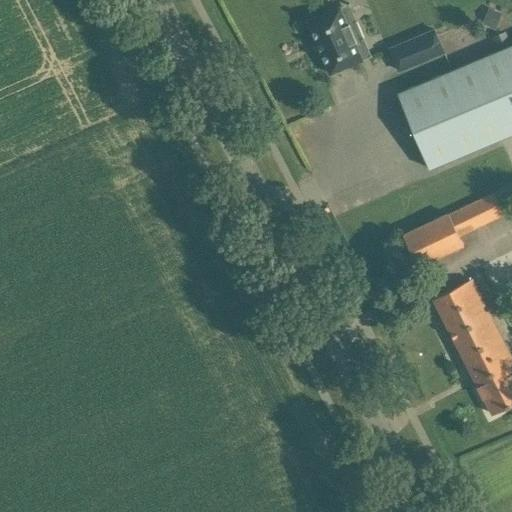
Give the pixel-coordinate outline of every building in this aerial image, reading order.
[(355,42),(365,38),(357,20),(347,24),(340,7),(309,20),(331,73),(363,60),(355,42)] [(444,52),(435,29),(391,48),(400,70),(444,52)] [(511,133),(511,44),(398,92),(430,168),(511,133)] [(493,192),(404,234),(419,265),(463,244),(459,235),(504,214),(493,192)] [(511,371),(508,363),(511,361),(511,356),(472,279),(434,298),(493,413),(511,403),(511,371)]
